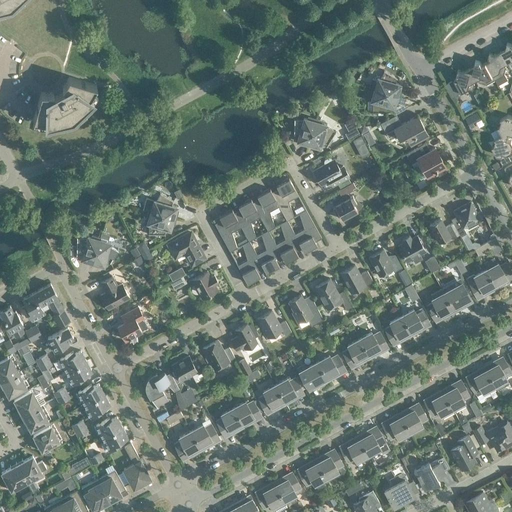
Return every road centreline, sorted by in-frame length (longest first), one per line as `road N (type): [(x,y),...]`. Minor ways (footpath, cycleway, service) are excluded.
road 1 (residential): [(511,301),(177,485)]
road 2 (residential): [(188,504),(511,330)]
road 3 (residential): [(245,301),(200,213),(292,165),(337,252)]
road 4 (residential): [(337,252),(475,172)]
road 5 (residential): [(114,370),(245,301)]
road 6 (residential): [(177,485),(114,370)]
